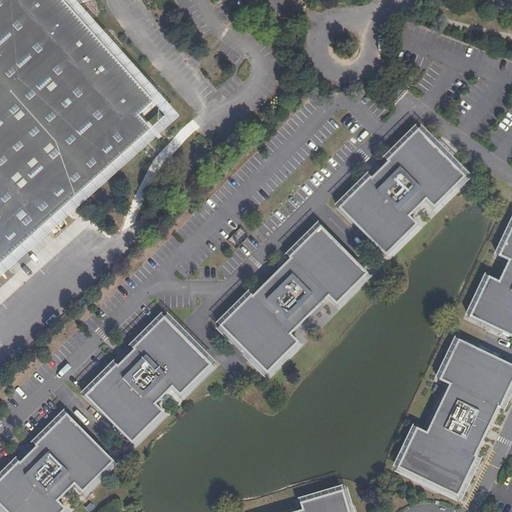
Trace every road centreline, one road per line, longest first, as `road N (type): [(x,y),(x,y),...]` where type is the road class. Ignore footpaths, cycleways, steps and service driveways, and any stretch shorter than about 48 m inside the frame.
road 1 (unclassified): [(115,0),(217,126),(267,73),(201,0)]
road 2 (unclassified): [(388,137),(357,109),(341,109),(152,292)]
road 3 (unclassified): [(388,137),(231,294),(152,292)]
road 4 (unclassified): [(152,292),(0,444)]
